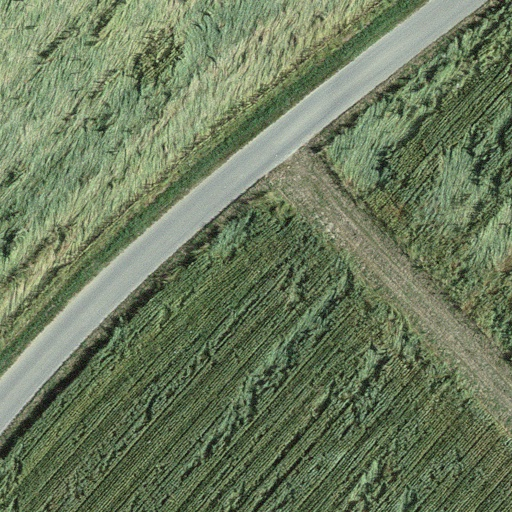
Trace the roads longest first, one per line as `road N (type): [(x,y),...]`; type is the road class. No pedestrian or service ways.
road 1 (unclassified): [(0,404),(148,248),(449,0)]
road 2 (track): [(511,379),(273,141)]
